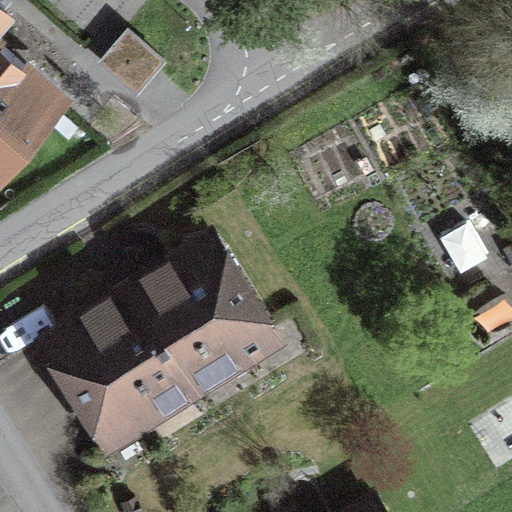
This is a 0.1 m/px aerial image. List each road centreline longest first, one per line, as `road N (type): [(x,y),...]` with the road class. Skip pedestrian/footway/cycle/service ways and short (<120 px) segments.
road 1 (tertiary): [(0,253),(290,73)]
road 2 (tertiary): [(290,73),(406,0)]
